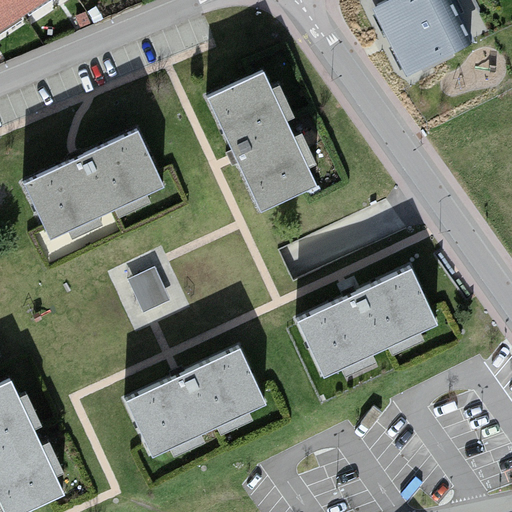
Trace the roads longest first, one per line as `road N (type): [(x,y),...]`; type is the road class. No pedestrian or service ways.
road 1 (residential): [(511,303),(292,0)]
road 2 (residential): [(0,83),(199,0)]
